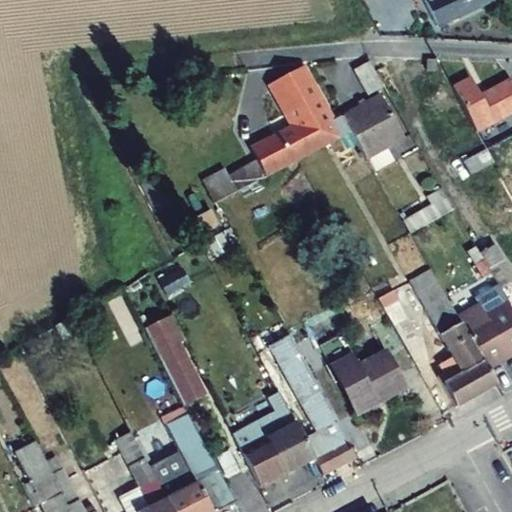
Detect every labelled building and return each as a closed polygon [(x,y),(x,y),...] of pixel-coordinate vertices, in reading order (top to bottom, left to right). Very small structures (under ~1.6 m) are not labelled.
[(492,0),(423,0),(437,27),(492,0)] [(425,58),(425,71),(435,72),(436,58),(425,58)] [(353,70),(366,94),(381,86),(368,62),(353,70)] [(399,91),(384,65),(374,70),(389,96),(399,91)] [(341,116),(332,121),(302,66),(269,84),(292,127),(251,150),(257,161),(226,178),(234,193),(350,132),(341,116)] [(511,112),(511,82),(510,79),(479,96),(469,79),(452,88),(476,132),(511,112)] [(385,147),(403,137),(379,95),(341,116),(350,132),(365,158),(385,147)] [(455,143),(461,154),(474,147),(468,136),(455,143)] [(372,171),(392,160),(385,147),(365,158),(372,171)] [(470,176),(493,163),(485,149),(462,162),(470,176)] [(226,178),(223,172),(205,181),(217,202),(234,193),(226,178)] [(215,203),(217,202),(205,181),(204,182),(215,203)] [(301,207),(309,202),(300,186),(292,190),(301,207)] [(454,210),(441,189),(426,197),(431,205),(401,222),(409,235),(454,210)] [(511,276),(494,245),(479,253),(483,260),(491,273),(507,303),(511,310),(511,276)] [(163,278),(180,269),(175,259),(148,274),(158,292),(168,287),(163,278)] [(482,278),(491,273),(483,260),(474,265),(482,278)] [(455,408),(495,384),(487,369),(457,317),(430,270),(408,282),(452,358),(438,366),(443,374),(437,377),(455,408)] [(417,369),(432,361),(392,291),(377,299),(417,369)] [(511,310),(507,303),(484,316),(478,305),(457,317),(487,369),(511,354),(511,310)] [(183,406),(206,395),(179,343),(183,341),(170,316),(144,329),(183,406)] [(54,326),(61,339),(77,331),(70,318),(54,326)] [(357,458),(289,335),(268,346),(316,433),(307,438),(317,457),(327,474),(357,458)] [(330,368),(356,415),(404,389),(384,353),(356,369),(350,358),(330,368)] [(267,399),(274,412),(231,434),(260,488),(313,459),(303,440),(278,393),(267,399)] [(170,511),(217,511),(234,504),(184,409),(162,420),(178,453),(153,465),(138,437),(133,439),(170,511)] [(140,489),(148,507),(137,511),(170,511),(133,439),(130,433),(115,441),(140,489)] [(313,459),(317,457),(307,438),(303,440),(313,459)] [(40,504),(39,504),(43,511),(68,511),(43,463),(33,443),(14,453),(29,482),(40,504)] [(68,511),(94,511),(92,511),(83,511),(82,510),(55,457),(43,463),(68,511)] [(40,504),(29,482),(22,486),(33,507),(39,504),(40,504)] [(140,489),(126,496),(133,511),(137,511),(148,507),(140,489)]
